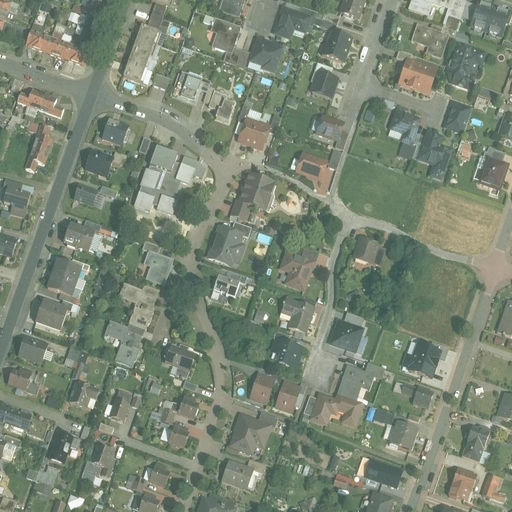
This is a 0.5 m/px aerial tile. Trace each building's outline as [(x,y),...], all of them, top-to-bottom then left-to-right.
[(0,0),(0,4),(10,9),(12,4),(1,1),(1,0),(0,0)] [(110,0),(82,0),(93,3),(107,9),(109,4),(110,0)] [(170,0),(151,0),(151,2),(156,4),(167,8),(168,8),(170,0)] [(227,0),(223,14),(240,20),(246,0),(227,0)] [(365,0),(346,0),(341,16),(358,22),(365,0)] [(446,0),(413,0),(409,11),(428,18),(432,4),(444,8),(446,0)] [(20,6),(12,3),(12,4),(10,9),(18,11),(20,6)] [(107,9),(93,3),(91,10),(85,8),(83,12),(89,15),(101,19),(104,18),(105,16),(105,15),(107,9)] [(10,9),(0,4),(0,9),(9,13),(10,9)] [(167,8),(156,4),(154,10),(164,14),(167,8)] [(511,16),(479,4),(477,9),(472,24),(470,31),(502,42),(511,16)] [(472,24),(477,9),(467,6),(462,21),(472,24)] [(9,13),(0,9),(0,15),(7,18),(9,13)] [(318,15),(302,9),(300,16),(310,20),(316,22),(316,20),(318,15)] [(164,14),(154,10),(151,17),(162,21),(164,14)] [(300,16),(284,11),(276,35),(287,38),(290,28),(305,34),(310,20),(300,16)] [(75,25),(77,17),(68,14),(66,23),(75,25)] [(340,20),(325,15),(323,22),(338,27),(340,20)] [(87,18),(81,16),(78,26),(84,28),(87,18)] [(162,21),(151,17),(149,24),(160,27),(162,21)] [(461,22),(449,17),(445,30),(457,34),(461,22)] [(41,23),(38,31),(33,29),(31,33),(42,37),(44,31),(47,21),(43,20),(42,24),(41,23)] [(323,22),(316,20),(316,22),(314,27),(320,29),(323,22)] [(242,30),(216,21),(212,32),(221,35),(216,50),(233,56),(235,50),(242,30)] [(338,27),(323,22),(320,29),(331,33),(335,35),(338,27)] [(160,27),(149,24),(147,29),(158,33),(160,27)] [(147,29),(141,27),(137,40),(154,46),(159,34),(158,33),(147,29)] [(442,35),(418,27),(413,43),(429,48),(427,56),(441,60),(449,38),(449,37),(442,35)] [(445,30),(444,29),(442,35),(449,37),(449,38),(455,40),(457,34),(445,30)] [(31,33),(27,45),(27,46),(29,48),(28,48),(31,49),(38,51),(43,37),(42,37),(31,33)] [(335,35),(331,33),(331,34),(333,35),(328,48),(326,47),(322,58),(343,65),(352,40),(335,35)] [(63,38),(54,34),(52,40),(61,43),(63,38)] [(52,40),(43,37),(38,51),(44,54),(47,55),(52,40)] [(61,43),(52,40),(47,55),(50,56),(56,58),(61,43)] [(154,46),(137,40),(132,53),(149,59),(154,46)] [(90,45),(83,42),(81,50),(87,52),(90,45)] [(282,50),(258,42),(251,62),(266,67),(264,71),(275,75),(281,56),(280,56),(282,50)] [(511,45),(504,42),(502,49),(511,52),(511,45)] [(71,47),(61,43),(56,58),(63,60),(66,61),(71,47)] [(80,50),(71,47),(66,61),(69,62),(75,64),(80,50)] [(485,56),(459,47),(450,72),(455,73),(454,77),(456,77),(453,85),(471,91),(474,79),(468,77),(473,64),(481,66),(485,56)] [(81,50),(80,50),(75,64),(82,67),(84,68),(84,67),(87,66),(91,54),(87,52),(81,50)] [(233,56),(229,66),(236,68),(242,52),(235,50),(233,56)] [(242,52),(236,68),(244,71),(250,55),(242,52)] [(413,57),(400,52),(397,61),(407,65),(408,62),(411,63),(413,57)] [(149,59),(132,53),(128,66),(145,72),(149,59)] [(411,63),(408,62),(407,65),(401,83),(407,85),(406,88),(416,91),(417,89),(429,93),(429,96),(438,72),(411,63)] [(333,70),(318,65),(315,73),(322,76),(322,75),(331,78),(333,70)] [(145,72),(128,66),(123,78),(140,84),(145,72)] [(331,78),(322,75),(322,76),(319,86),(315,85),(311,95),(330,101),(337,81),(331,78)] [(164,78),(157,76),(153,86),(160,89),(164,78)] [(201,84),(182,77),(175,97),(194,103),(198,91),(201,84)] [(171,81),(164,78),(160,89),(167,91),(171,81)] [(20,81),(11,79),(9,84),(18,87),(20,81)] [(211,84),(202,81),(201,84),(198,91),(207,95),(209,89),(211,84)] [(217,91),(209,89),(207,95),(204,103),(211,106),(215,94),(216,94),(217,91)] [(501,96),(481,90),(479,97),(499,103),(501,96)] [(45,97),(33,92),(31,99),(21,95),(18,104),(40,112),(45,97)] [(216,94),(215,94),(211,106),(210,110),(219,113),(216,120),(229,125),(235,107),(226,104),(228,99),(216,94)] [(58,101),(45,97),(40,112),(62,120),(64,111),(55,108),(58,101)] [(382,102),(380,108),(389,112),(392,105),(382,102)] [(473,110),(454,104),(449,116),(468,123),(473,110)] [(511,114),(511,108),(501,105),(498,114),(511,118),(511,114)] [(244,106),(238,123),(245,126),(247,119),(248,119),(251,109),(244,106)] [(364,112),(361,122),(369,124),(372,115),(364,112)] [(420,122),(397,114),(392,131),(405,136),(402,143),(412,146),(415,135),(420,122)] [(511,118),(498,114),(497,118),(505,120),(499,138),(511,142),(511,118)] [(282,119),(275,116),(271,127),(272,128),(269,134),(276,136),(282,119)] [(468,123),(449,116),(445,130),(464,137),(468,123)] [(25,121),(13,117),(12,121),(23,126),(25,121)] [(248,119),(247,119),(245,126),(238,144),(251,148),(259,123),(248,119)] [(332,122),(323,119),(318,136),(338,143),(339,143),(343,133),(345,127),(337,124),(336,122),(334,121),(332,122)] [(57,124),(49,121),(47,126),(55,129),(57,124)] [(129,129),(109,123),(104,141),(112,144),(113,142),(124,145),(129,129)] [(259,123),(251,148),(263,152),(269,134),(272,128),(271,127),(259,123)] [(35,135),(38,127),(28,124),(25,132),(35,135)] [(10,125),(5,139),(9,140),(14,127),(10,125)] [(42,128),(34,150),(49,155),(53,143),(47,140),(50,131),(42,128)] [(343,133),(339,143),(338,143),(336,150),(344,152),(350,136),(343,133)] [(467,142),(474,141),(472,133),(465,135),(467,142)] [(421,137),(415,135),(412,146),(417,148),(421,137)] [(447,151),(440,148),(442,143),(436,141),(437,138),(429,135),(419,161),(428,164),(429,160),(436,163),(431,178),(442,181),(451,155),(446,153),(447,151)] [(151,142),(145,140),(140,153),(146,156),(151,142)] [(5,141),(0,156),(0,161),(3,162),(10,142),(5,141)] [(416,150),(403,145),(399,158),(411,162),(416,150)] [(464,146),(461,155),(460,158),(471,161),(472,157),(471,157),(473,149),(464,146)] [(49,155),(34,150),(26,171),(35,174),(38,165),(45,167),(49,155)] [(172,155),(157,150),(149,172),(148,171),(142,187),(143,188),(135,207),(151,213),(154,205),(159,207),(158,210),(173,216),(181,196),(178,195),(182,183),(190,186),(195,171),(175,164),(173,169),(168,167),(172,155)] [(506,156),(489,150),(487,155),(485,154),(483,159),(488,160),(503,165),(506,156)] [(334,152),(328,169),(337,172),(343,155),(334,152)] [(129,158),(116,153),(113,161),(114,161),(113,165),(125,169),(129,158)] [(113,161),(92,154),(86,171),(99,176),(101,173),(109,176),(113,165),(114,161),(113,161)] [(327,164),(304,156),(301,164),(303,167),(301,174),(309,177),(310,178),(313,179),(314,179),(321,181),(327,164)] [(503,165),(488,160),(480,185),(500,192),(508,167),(503,165)] [(275,185),(250,176),(240,203),(240,204),(251,207),(256,209),(257,204),(262,206),(265,205),(267,198),(271,196),(275,185)] [(23,186),(6,181),(4,190),(10,191),(21,194),(23,186)] [(99,194),(80,188),(75,202),(94,209),(94,208),(98,195),(99,195),(99,194)] [(119,194),(103,188),(101,195),(116,201),(119,194)] [(21,194),(10,191),(6,205),(13,207),(27,211),(28,208),(31,196),(21,194)] [(251,207),(240,204),(240,203),(238,202),(232,217),(238,219),(246,222),(251,207)] [(27,211),(13,207),(11,216),(26,220),(29,209),(28,208),(27,211)] [(102,228),(87,222),(83,232),(95,236),(97,233),(100,234),(102,228)] [(236,224),(235,224),(232,233),(240,236),(249,240),(252,230),(236,224)] [(83,232),(71,227),(65,245),(89,253),(90,252),(95,237),(95,236),(83,232)] [(232,233),(220,229),(210,259),(226,265),(229,257),(239,261),(244,248),(236,245),(240,236),(232,233)] [(276,232),(267,229),(265,235),(274,238),(276,232)] [(17,243),(0,236),(0,254),(12,259),(17,243)] [(95,237),(90,252),(96,255),(101,240),(100,238),(95,237)] [(378,247),(361,241),(355,260),(372,266),(378,248),(378,247)] [(162,249),(146,243),(143,252),(149,254),(149,253),(159,257),(162,249)] [(386,251),(378,248),(372,265),(380,268),(386,251)] [(320,254),(306,249),(302,258),(317,263),(320,254)] [(159,257),(149,253),(149,254),(145,264),(153,267),(148,282),(164,288),(174,262),(159,257)] [(314,265),(288,256),(283,271),(293,274),(288,287),(305,293),(314,265)] [(90,268),(73,262),(71,267),(82,271),(88,273),(90,268)] [(71,267),(58,263),(55,272),(78,280),(82,271),(71,267)] [(78,280),(55,272),(52,281),(75,289),(78,280)] [(240,284),(219,277),(214,292),(221,295),(222,295),(227,296),(227,297),(228,297),(235,300),(240,284)] [(75,289),(52,281),(48,290),(61,295),(72,299),(75,289)] [(154,301),(141,295),(142,292),(125,285),(124,286),(126,287),(125,289),(124,289),(124,290),(125,291),(123,294),(129,297),(127,301),(136,305),(134,310),(135,311),(129,326),(145,332),(146,332),(148,326),(149,326),(154,314),(153,314),(154,310),(151,309),(154,301)] [(160,292),(144,287),(142,292),(141,295),(154,301),(156,302),(160,292)] [(72,299),(61,295),(59,301),(64,302),(73,305),(75,300),(72,299)] [(317,304),(304,299),(302,305),(315,310),(317,304)] [(302,305),(286,300),(284,306),(283,307),(284,308),(281,316),(282,316),(280,319),(291,323),(289,330),(306,336),(315,310),(302,305)] [(73,305),(64,302),(61,310),(68,312),(68,313),(71,314),(74,306),(73,305)] [(511,304),(509,303),(498,335),(504,338),(504,339),(505,339),(506,338),(511,340),(511,339),(510,338),(511,333),(511,304)] [(61,310),(44,304),(36,325),(61,333),(68,313),(68,312),(61,310)] [(255,311),(253,320),(260,323),(263,313),(255,311)] [(364,321),(347,315),(344,325),(361,330),(364,321)] [(140,339),(127,334),(129,330),(128,330),(110,323),(110,324),(112,325),(111,327),(110,326),(109,328),(111,329),(109,333),(115,335),(114,339),(122,342),(120,348),(121,348),(116,363),(132,369),(134,364),(135,364),(140,352),(139,352),(140,348),(137,347),(140,339)] [(344,325),(338,323),(330,346),(355,354),(361,338),(358,337),(361,330),(344,325)] [(145,332),(129,326),(128,330),(129,330),(127,334),(140,339),(142,339),(145,332)] [(289,338),(277,334),(275,341),(278,342),(278,341),(287,344),(289,338)] [(48,348),(26,340),(19,359),(42,366),(48,348)] [(287,344),(278,341),(278,342),(273,355),(274,355),(275,353),(283,356),(280,365),(296,370),(297,365),(296,365),(299,357),(300,357),(303,350),(287,344)] [(432,345),(430,350),(441,354),(439,360),(445,362),(449,351),(432,345)] [(430,350),(418,346),(414,359),(407,357),(403,368),(409,370),(408,373),(431,381),(436,368),(437,369),(439,363),(438,362),(439,360),(441,354),(430,350)] [(188,351),(180,348),(179,350),(172,348),(166,366),(178,370),(190,374),(196,356),(187,353),(188,351)] [(82,353),(71,349),(71,350),(68,360),(67,360),(67,361),(78,365),(79,364),(82,353)] [(78,365),(73,380),(79,382),(85,366),(79,364),(78,365)] [(386,371),(368,365),(365,374),(374,377),(374,378),(382,380),(386,371)] [(348,368),(337,397),(338,397),(355,403),(362,385),(370,388),(374,378),(374,377),(365,374),(348,368)] [(190,374),(178,370),(176,377),(182,380),(183,381),(183,380),(187,382),(190,374)] [(21,371),(19,376),(14,374),(9,386),(26,392),(27,392),(29,385),(32,375),(21,371)] [(45,376),(39,374),(35,385),(41,387),(45,376)] [(282,378),(269,374),(267,380),(274,382),(274,383),(280,385),(282,378)] [(267,380),(260,377),(254,397),(268,402),(274,383),(274,382),(267,380)] [(199,388),(186,383),(184,390),(196,394),(199,388)] [(156,396),(159,387),(150,384),(147,393),(156,396)] [(417,391),(396,384),(391,400),(402,404),(403,399),(405,399),(406,397),(414,399),(417,391)] [(40,389),(29,385),(27,392),(26,392),(25,394),(37,398),(40,389)] [(81,387),(77,386),(71,405),(86,410),(90,400),(93,391),(89,390),(90,388),(81,385),(81,387)] [(300,391),(286,386),(280,404),(285,406),(283,411),(292,414),(294,409),(298,396),(300,391)] [(432,394),(418,389),(417,391),(414,399),(412,405),(427,410),(427,409),(430,408),(431,404),(430,402),(432,394)] [(99,393),(93,391),(90,400),(96,402),(99,393)] [(133,398),(120,393),(115,409),(111,418),(111,419),(124,424),(133,398)] [(304,398),(298,396),(294,409),(299,411),(304,398)] [(511,398),(505,396),(502,405),(503,405),(498,419),(511,423),(511,398)] [(336,402),(320,397),(312,421),(324,425),(328,413),(336,416),(338,410),(349,414),(345,425),(355,428),(363,406),(355,403),(338,397),(336,402)] [(60,402),(49,398),(46,407),(57,411),(60,402)] [(316,400),(310,398),(305,412),(312,414),(316,400)] [(142,401),(135,399),(132,408),(138,411),(142,401)] [(196,403),(186,399),(180,416),(195,422),(200,408),(195,406),(196,403)] [(115,409),(109,407),(105,416),(111,418),(115,409)] [(21,416),(2,409),(0,414),(0,429),(11,434),(13,429),(15,432),(24,436),(26,431),(28,432),(30,427),(19,424),(22,416),(21,416)] [(175,415),(165,411),(163,416),(173,420),(175,415)] [(34,417),(22,413),(21,416),(22,416),(19,424),(30,427),(32,420),(32,421),(34,417)] [(279,421),(262,415),(258,424),(271,429),(275,431),(279,421)] [(420,419),(409,415),(408,420),(418,423),(420,419)] [(173,420),(163,416),(161,423),(171,427),(173,420)] [(407,421),(394,417),(392,424),(398,425),(405,427),(407,421)] [(258,424),(242,418),(242,419),(240,420),(239,425),(240,429),(241,429),(239,433),(239,432),(237,433),(231,448),(252,456),(257,442),(265,445),(271,429),(258,424)] [(32,421),(32,420),(30,427),(28,432),(26,431),(24,436),(45,443),(50,427),(32,421)] [(115,430),(102,425),(99,432),(113,437),(115,430)] [(405,427),(398,425),(392,443),(399,445),(398,449),(409,453),(412,444),(416,431),(405,427)] [(508,430),(493,425),(492,430),(506,435),(508,430)] [(91,430),(85,428),(81,440),(87,442),(91,430)] [(186,431),(176,428),(170,445),(185,451),(190,436),(185,435),(186,431)] [(479,433),(473,431),(463,459),(480,465),(491,433),(480,430),(479,433)] [(73,439),(60,435),(54,452),(67,457),(70,448),(73,439)] [(23,444),(6,439),(4,444),(7,446),(2,461),(12,464),(16,450),(20,451),(23,444)] [(81,442),(73,439),(70,448),(78,451),(81,442)] [(113,454),(99,449),(94,465),(88,463),(85,473),(95,477),(98,478),(102,468),(106,469),(107,470),(111,459),(113,454)] [(67,457),(54,452),(51,462),(64,466),(67,457)] [(340,460),(333,458),(329,470),(335,472),(340,460)] [(116,461),(111,459),(107,470),(112,471),(116,461)] [(258,472),(256,479),(265,482),(269,469),(252,462),(249,469),(258,472)] [(403,473),(371,462),(365,480),(397,491),(403,473)] [(232,463),(225,484),(251,493),(256,479),(258,472),(249,469),(232,463)] [(167,471),(157,467),(151,485),(166,490),(171,476),(166,474),(167,471)] [(107,470),(106,469),(103,477),(109,479),(112,471),(107,470)] [(35,483),(39,474),(30,471),(26,480),(35,483)] [(477,478),(458,471),(452,487),(453,487),(449,499),(456,501),(457,500),(464,502),(468,492),(472,494),(477,478)] [(53,477),(40,472),(36,483),(50,487),(53,477)] [(95,477),(85,473),(82,480),(93,484),(95,477)] [(348,479),(338,476),(336,480),(347,484),(348,479)] [(501,481),(490,477),(488,483),(496,486),(496,487),(499,488),(501,481)] [(148,482),(137,479),(135,485),(145,489),(148,482)] [(347,484),(336,480),(334,486),(344,490),(347,484)] [(488,483),(483,498),(491,500),(492,499),(494,500),(499,488),(496,487),(496,486),(488,483)] [(52,490),(38,485),(35,493),(49,498),(52,490)] [(145,489),(135,485),(133,491),(143,495),(145,489)] [(236,503),(211,495),(209,502),(233,511),(236,503)] [(157,500),(147,496),(141,511),(158,511),(161,505),(156,503),(157,500)] [(374,496),(368,511),(389,511),(392,502),(374,496)] [(18,503),(4,499),(2,505),(16,509),(18,503)] [(204,501),(200,511),(234,511),(233,511),(209,502),(204,501)] [(58,503),(54,511),(63,511),(66,506),(58,503)]
